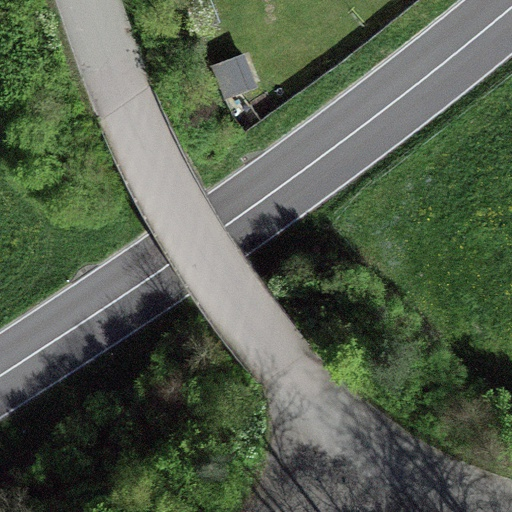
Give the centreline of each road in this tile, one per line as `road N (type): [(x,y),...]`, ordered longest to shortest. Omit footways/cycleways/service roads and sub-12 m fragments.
road 1 (residential): [(87,0),(153,181),(255,341),(356,440),(412,471),(511,507)]
road 2 (primary): [(511,9),(410,96),(0,379)]
